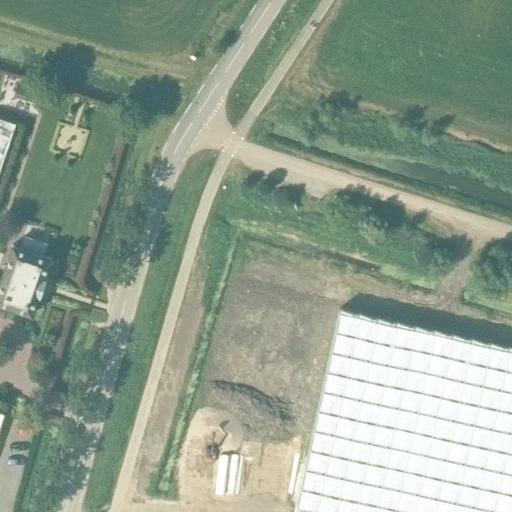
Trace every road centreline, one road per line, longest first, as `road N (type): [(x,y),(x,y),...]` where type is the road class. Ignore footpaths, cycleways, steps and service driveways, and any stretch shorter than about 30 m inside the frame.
road 1 (tertiary): [(67,511),(174,149),(272,0)]
road 2 (track): [(511,234),(187,129)]
